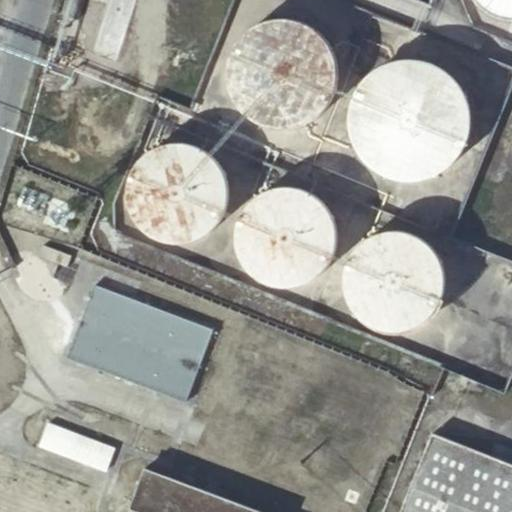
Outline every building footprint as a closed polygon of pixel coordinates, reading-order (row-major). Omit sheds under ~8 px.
[(66,0),(62,14),(80,18),(84,0),(66,0)] [(511,0),(480,0),(487,6),(492,9),(498,12),(503,14),(508,15),(511,15),(511,0)] [(354,80),(354,72),(354,71),(353,63),(352,57),(351,52),(348,46),(345,40),(342,35),(338,30),(333,25),(330,23),(321,17),(316,14),(312,13),(306,12),(301,10),(295,10),(289,10),(284,10),(277,12),(271,13),(266,15),(260,18),(253,23),(246,30),(242,35),(238,40),(235,46),(233,51),(232,56),(231,63),(230,68),(230,74),(230,79),(232,86),(233,93),(236,99),(240,106),(243,110),(246,113),(251,118),(255,122),(260,125),(263,127),(270,130),(277,132),(281,133),(286,133),(293,134),(298,133),(306,132),(312,131),(317,129),(321,127),(325,124),(330,121),(335,117),(338,113),(343,108),(346,102),(349,95),(352,89),(353,85),(354,80)] [(468,125),(468,119),(468,118),(468,113),(467,106),(466,102),(464,96),(462,91),(459,87),(455,81),(450,75),(445,71),(440,68),(437,66),(432,63),(428,62),(422,60),(414,59),(409,58),(402,59),(397,59),(394,60),(387,62),(380,65),(376,68),(370,71),(366,76),(362,79),(359,84),(356,88),(353,95),(350,101),(348,110),(348,114),(348,118),(348,123),(349,131),(351,138),(352,142),(355,147),(357,151),(360,155),(363,159),(369,164),(374,168),(379,172),(384,174),(388,175),(394,177),(402,179),(406,179),(414,179),(420,178),(429,175),(436,172),(439,170),(445,166),(451,161),(455,157),(459,151),(461,146),(464,142),(466,137),(467,132),(468,125)] [(231,200),(231,195),(231,194),(231,190),(230,185),(228,177),(225,172),(223,167),(219,162),(217,160),(213,156),(210,153),(202,149),(197,147),(193,146),(188,145),(182,144),(177,144),(171,145),(164,147),(159,149),(153,152),(148,156),(146,157),(141,163),(138,167),(135,172),(134,175),(132,179),(131,184),(130,190),(130,194),(130,200),(131,206),(132,209),(134,214),(135,218),(139,224),(142,228),(145,231),(149,234),(153,237),(158,240),(161,241),(167,243),(169,244),(175,245),(179,245),(186,245),(191,244),(194,243),(200,241),(205,239),(207,237),(210,235),(214,232),(218,228),(221,225),(224,220),(227,215),(229,209),(230,206),(231,200)] [(338,246),(339,240),(339,239),(338,235),(338,230),(336,222),(334,218),(331,213),(329,210),(326,206),(321,201),(317,198),(315,197),(309,193),(302,191),(299,190),(291,189),(285,189),(281,189),(276,190),(271,192),(265,194),(260,197),(256,200),(253,203),(248,208),(247,210),(244,214),(242,218),(240,224),(239,229),(238,235),(237,238),(238,243),(238,248),(239,251),(241,257),(243,263),(244,265),(247,270),(251,274),(257,280),(262,283),(266,285),(273,288),(278,289),(285,290),(291,290),(295,289),(303,288),(308,286),(311,284),(317,281),(321,278),(325,274),(328,270),(331,267),(334,261),(336,255),(337,250),(338,246)] [(448,286),(448,283),(448,282),(447,275),(446,270),(444,263),(442,258),(440,255),(436,250),(432,246),(430,243),(426,241),(423,239),(418,236),(413,234),(408,233),(402,232),(399,231),(393,231),(387,232),(381,234),(379,234),(374,237),(369,239),(364,243),(362,245),(358,249),(356,251),(353,256),(350,261),(348,266),(347,270),(346,276),(345,281),(346,286),(346,292),(348,300),(350,304),(352,308),(355,312),(360,318),(366,323),(369,326),(374,328),(377,330),(382,331),(387,333),(394,333),(400,333),(404,333),(412,331),(416,330),(420,328),(426,324),(431,320),(436,316),(438,312),(441,308),(444,303),(446,297),(447,292),(448,286)] [(68,356),(186,401),(215,330),(96,285),(68,356)] [(511,511),(511,446),(448,412),(395,511),(511,511)] [(41,443),(105,468),(115,444),(49,419),(41,443)] [(131,509),(139,511),(266,511),(146,468),(131,509)]
